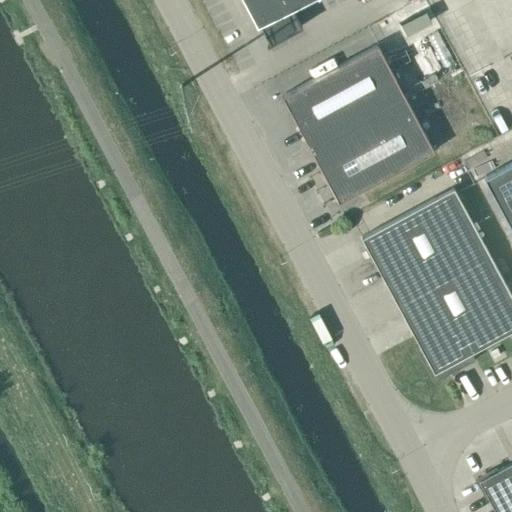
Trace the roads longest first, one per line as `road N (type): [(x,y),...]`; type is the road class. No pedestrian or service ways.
road 1 (unclassified): [(301,511),(30,0)]
road 2 (unclassified): [(411,458),(168,0)]
